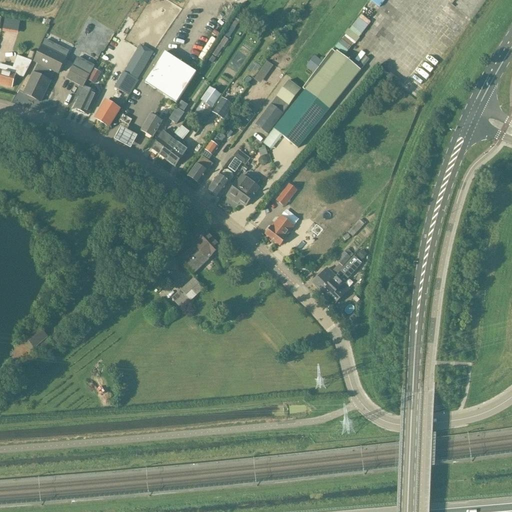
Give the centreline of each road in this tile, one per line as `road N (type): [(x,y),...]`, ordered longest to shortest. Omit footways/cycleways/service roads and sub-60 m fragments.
road 1 (unclassified): [(458,421),(389,425),(373,418),(351,387),(337,338),(235,230),(102,142),(0,109)]
road 2 (secondary): [(407,511),(419,270),(469,109)]
